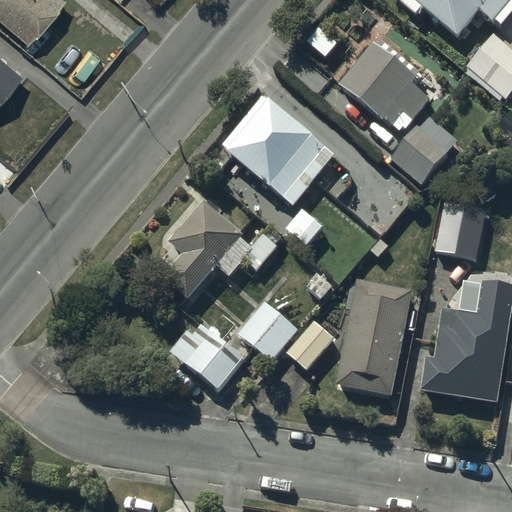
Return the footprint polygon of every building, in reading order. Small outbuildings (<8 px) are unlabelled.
[(0,0),(0,25),(25,46),(61,4),(56,0),(0,0)] [(511,7),(511,0),(399,0),(402,2),(397,9),(417,25),(421,19),(458,49),(481,22),(492,31),(511,7)] [(511,100),(511,58),(494,43),(468,75),(506,107),(511,100)] [(420,80),(382,51),(376,57),(373,55),(338,99),(385,135),(388,131),(400,140),(403,136),(406,138),(429,108),(412,94),(416,89),(414,87),(420,80)] [(0,102),(20,80),(0,62),(0,102)] [(323,157),(261,109),(223,158),(229,163),(227,166),(292,216),(321,178),(312,171),(323,157)] [(448,161),(418,137),(392,169),(422,193),(448,161)] [(486,219),(446,211),(435,262),(475,270),(486,219)] [(203,213),(168,253),(183,264),(164,288),(189,310),(217,277),(228,286),(244,268),(256,278),(277,253),(264,242),(252,255),(203,213)] [(302,219),(285,238),(307,257),(323,238),(302,219)] [(393,407),(412,302),(357,292),(338,397),(393,407)] [(297,338),(265,311),(238,343),(270,370),(297,338)] [(426,368),(421,401),(497,414),(511,321),(511,317),(479,312),(477,326),(444,320),(436,370),(426,368)] [(197,330),(171,361),(216,399),(245,364),(223,345),(236,330),(222,318),(206,337),(197,330)] [(332,348),(314,332),(287,364),(305,380),(332,348)]
